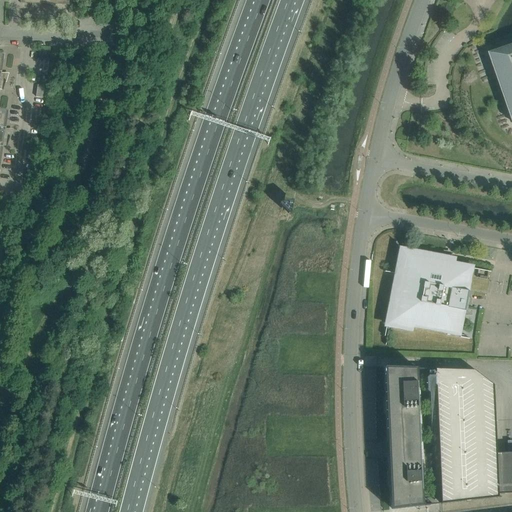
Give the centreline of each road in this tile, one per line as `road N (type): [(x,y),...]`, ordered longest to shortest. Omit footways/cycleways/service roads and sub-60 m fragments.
road 1 (motorway): [(127,511),(217,204),(290,0)]
road 2 (motorway): [(263,0),(193,192),(101,511)]
road 3 (unclassified): [(356,511),(350,361),(365,212)]
road 4 (unclassified): [(376,159),(423,0)]
road 5 (unclassified): [(365,212),(511,240)]
road 6 (residential): [(16,182),(38,38)]
road 7 (unclassified): [(511,185),(376,159)]
